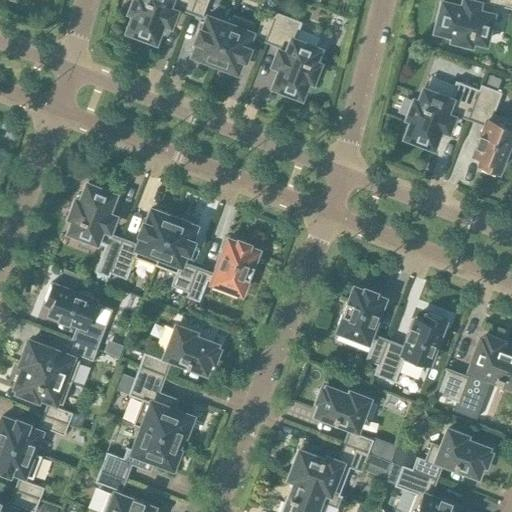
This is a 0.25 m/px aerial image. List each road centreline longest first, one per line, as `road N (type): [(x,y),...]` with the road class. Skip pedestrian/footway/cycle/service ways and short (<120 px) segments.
road 1 (residential): [(327,220),(216,511)]
road 2 (residential): [(348,175),(75,74)]
road 3 (residential): [(57,123),(327,220)]
road 4 (residential): [(327,220),(511,295)]
road 5 (residential): [(391,0),(348,175)]
road 6 (residential): [(511,235),(348,175)]
road 7 (residential): [(0,273),(57,123)]
